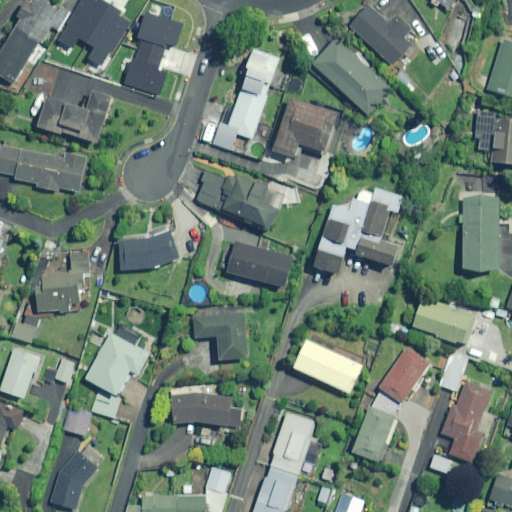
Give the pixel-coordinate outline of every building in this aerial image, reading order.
[(68,14),(46,0),(33,0),(31,5),(29,3),(19,18),(23,20),(0,56),(0,75),(15,85),(24,70),(53,25),(59,29),(68,14)] [(457,0),(436,0),(451,10),(457,0)] [(391,25),(370,5),(350,24),(394,67),(421,39),(399,17),(391,25)] [(116,14),(93,7),(78,54),(100,61),(121,68),(146,76),(162,29),(137,21),(116,14)] [(393,90),(337,39),(314,64),(370,115),(393,90)] [(511,42),(504,40),(489,90),(511,97),(511,42)] [(247,75),(272,84),(281,59),(253,49),(245,73),(247,74),(247,75)] [(117,86),(61,68),(51,100),(48,99),(39,128),(62,135),(63,133),(99,144),(117,86)] [(272,84),(247,75),(230,126),(222,124),(215,145),(232,150),(238,134),(253,139),(272,84)] [(341,113),(288,96),(276,131),(281,133),(274,151),(297,159),(301,147),(327,156),(341,113)] [(496,112),(479,111),(476,138),(480,138),(479,149),(494,151),(492,163),(511,164),(511,119),(495,118),(496,112)] [(66,160),(2,146),(0,153),(0,172),(16,176),(16,179),(39,184),(38,187),(61,192),(61,189),(81,193),(88,159),(67,155),(66,160)] [(217,214),(271,236),(279,218),(274,216),(280,201),(271,198),(275,190),(231,173),(228,180),(207,171),(201,187),(203,188),(198,202),(219,210),(217,214)] [(399,251),(400,246),(382,240),(382,238),(391,211),(399,213),(404,197),(377,188),(375,194),(361,190),(358,200),(353,198),(349,210),(334,205),(330,218),(324,237),(319,250),(314,267),(339,275),(344,259),(348,247),(358,250),(357,255),(394,267),(399,251)] [(500,197),(464,197),(464,270),(499,271),(500,197)] [(178,263),(175,234),(152,237),(152,238),(120,242),(124,271),(159,267),(159,265),(178,263)] [(294,258),(236,243),(229,273),(287,288),(294,258)] [(82,272),(45,273),(46,287),(38,287),(38,311),(82,311),(82,272)] [(435,301),(433,305),(422,301),(413,327),(437,335),(437,337),(467,347),(478,316),(435,301)] [(248,359),(243,309),(193,314),(196,339),(219,337),(221,361),(248,359)] [(33,344),(37,328),(18,323),(13,338),(33,344)] [(150,354),(108,333),(85,379),(121,397),(133,373),(139,376),(150,354)] [(364,366),(307,340),(295,368),(351,394),(364,366)] [(39,357),(15,349),(1,391),(25,399),(39,357)] [(380,389),(383,391),(372,408),(370,407),(353,453),(380,463),(397,418),(392,416),(401,403),(403,404),(430,364),(407,349),(380,389)] [(469,358),(452,352),(440,386),(457,392),(469,358)] [(75,363),(63,358),(56,379),(68,383),(75,363)] [(492,391),(465,382),(457,406),(453,405),(443,434),(456,439),(451,455),(474,463),(484,432),(489,434),(495,416),(484,413),(492,391)] [(200,395),(201,389),(174,387),(171,422),(241,427),(242,410),(231,409),(232,397),(200,395)] [(118,406),(98,399),(94,412),(114,419),(118,406)] [(0,465),(3,456),(0,455),(0,451),(8,427),(18,430),(25,411),(0,402),(0,465)] [(91,417),(70,411),(65,430),(85,436),(91,417)] [(271,465),(299,474),(317,423),(287,413),(273,455),(274,455),(271,465)] [(77,453),(63,471),(53,502),(76,510),(86,486),(99,469),(96,467),(104,456),(88,444),(80,455),(77,453)] [(453,461),(435,455),(431,468),(448,474),(453,461)] [(286,511),(299,474),(271,465),(254,511),(286,511)] [(176,466),(164,466),(165,477),(176,477),(176,466)] [(334,470),(324,467),(321,478),(330,481),(334,470)] [(192,497),(181,497),(143,496),(142,507),(129,506),(127,511),(207,511),(207,510),(212,511),(222,511),(228,494),(224,493),(230,475),(211,469),(205,487),(202,497),(192,497)] [(34,476),(17,470),(12,486),(28,492),(34,476)] [(511,480),(497,476),(491,499),(497,501),(496,506),(505,509),(507,503),(511,504),(511,480)] [(330,492),(319,488),(315,500),(327,504),(330,492)] [(361,511),(365,503),(343,495),(337,511),(361,511)]
